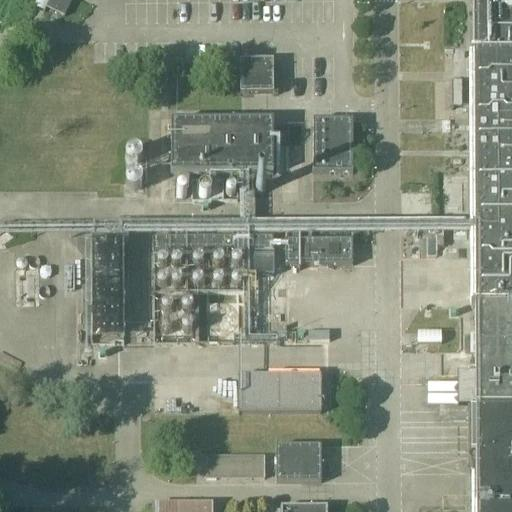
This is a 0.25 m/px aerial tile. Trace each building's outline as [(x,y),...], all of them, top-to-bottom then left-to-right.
[(72,1),(69,0),(50,0),(45,12),(63,20),(72,1)] [(511,511),(511,0),(473,0),(475,511),(511,511)] [(272,63),(240,63),(240,96),(272,96),(272,63)] [(171,176),(236,176),(272,176),(272,124),(171,124),(171,176)] [(313,175),(352,175),(351,124),(313,124),(313,175)] [(408,219),(375,218),(374,231),(408,232),(408,219)] [(114,316),(131,314),(122,238),(89,242),(100,328),(115,326),(114,316)] [(153,239),(153,255),(271,254),(271,239),(153,239)] [(284,244),(284,245),(284,268),(351,268),(351,243),(284,244)] [(237,378),(237,411),(237,416),(319,416),(318,378),(237,378)] [(275,449),(275,486),(320,485),(320,449),(275,449)] [(263,460),(206,460),(206,483),(263,483),(263,460)]
